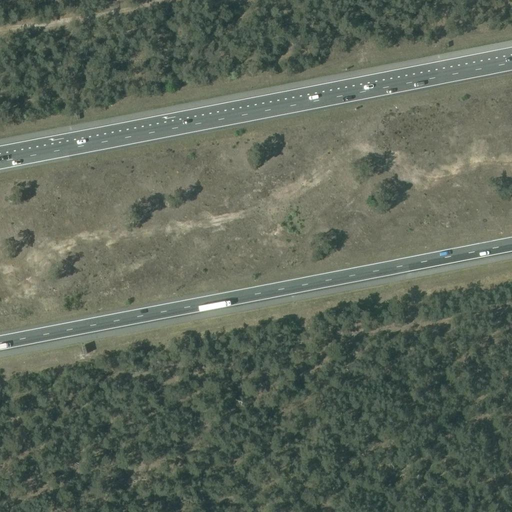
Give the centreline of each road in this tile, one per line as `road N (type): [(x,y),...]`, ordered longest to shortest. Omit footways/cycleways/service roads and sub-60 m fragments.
road 1 (motorway): [(511,63),(0,163)]
road 2 (motorway): [(0,343),(511,244)]
road 3 (track): [(167,0),(0,28)]
